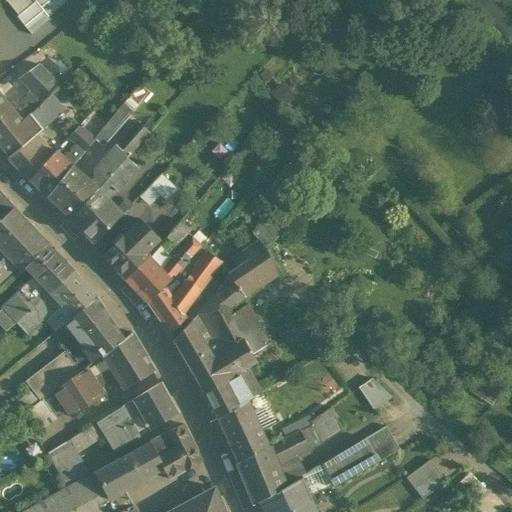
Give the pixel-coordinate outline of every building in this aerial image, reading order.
[(5,0),(19,15),(36,1),(34,0),(5,0)] [(49,17),(67,1),(65,0),(50,0),(41,8),(43,11),(49,17)] [(25,26),(43,11),(41,8),(36,1),(19,15),(17,17),(25,26)] [(33,35),(51,20),(49,17),(43,11),(25,26),(33,35)] [(39,63),(20,77),(20,78),(13,82),(17,88),(24,82),(33,92),(43,102),(51,94),(60,85),(39,63)] [(15,109),(0,90),(0,143),(11,157),(37,134),(43,130),(30,114),(24,120),(15,109)] [(33,92),(15,109),(24,120),(30,114),(43,102),(33,92)] [(43,102),(30,114),(43,130),(65,111),(51,94),(43,102)] [(123,104),(95,139),(104,147),(133,112),(123,104)] [(73,118),(62,130),(69,137),(80,125),(73,118)] [(137,121),(101,162),(113,173),(127,158),(150,132),(137,121)] [(95,139),(80,125),(69,137),(76,144),(84,152),(95,139)] [(11,157),(9,158),(29,180),(54,153),(37,134),(11,157)] [(76,144),(65,158),(73,165),(84,152),(76,144)] [(54,153),(29,180),(48,197),(73,165),(65,158),(57,150),(54,153)] [(100,189),(99,189),(110,200),(139,168),(127,158),(100,189)] [(113,173),(101,162),(96,168),(96,178),(92,182),(100,189),(113,173)] [(73,165),(48,197),(73,219),(99,189),(100,189),(92,182),(73,165)] [(177,189),(162,175),(156,180),(165,188),(159,194),(160,194),(166,200),(177,189)] [(156,180),(141,197),(149,205),(160,194),(159,194),(165,188),(156,180)] [(99,189),(73,219),(96,242),(131,205),(126,200),(118,209),(110,200),(99,189)] [(0,221),(14,208),(0,193),(0,221)] [(49,244),(14,207),(14,208),(0,221),(0,247),(17,266),(23,271),(26,268),(26,267),(49,244)] [(271,213),(254,232),(259,240),(260,240),(264,246),(284,232),(271,213)] [(141,219),(103,256),(125,280),(126,279),(150,256),(147,252),(161,239),(141,219)] [(180,221),(167,237),(178,246),(191,230),(180,221)] [(191,237),(162,269),(171,279),(201,245),(191,237)] [(248,260),(240,266),(236,262),(228,274),(246,297),(283,273),(264,246),(260,240),(259,240),(242,251),(248,260)] [(186,279),(207,251),(209,248),(204,242),(201,245),(171,279),(172,279),(164,287),(172,298),(186,279)] [(49,244),(26,267),(26,268),(35,277),(50,292),(74,270),(49,244)] [(0,247),(0,282),(17,266),(0,247)] [(230,251),(225,248),(221,253),(226,256),(230,251)] [(207,251),(186,279),(201,290),(222,262),(207,251)] [(150,256),(126,279),(148,302),(164,287),(172,279),(171,279),(162,269),(150,256)] [(74,270),(50,292),(60,303),(73,317),(96,298),(98,296),(74,270)] [(246,297),(228,274),(217,292),(193,320),(227,380),(247,368),(257,361),(252,353),(268,342),(243,299),(246,297)] [(35,277),(3,307),(3,308),(0,311),(0,322),(7,330),(16,323),(17,323),(50,292),(35,277)] [(201,290),(186,279),(172,298),(183,313),(201,290)] [(164,287),(148,302),(170,333),(186,317),(183,313),(172,298),(164,287)] [(50,292),(17,323),(27,334),(43,319),(60,303),(50,292)] [(124,339),(96,298),(73,317),(65,323),(66,323),(73,333),(95,361),(102,355),(124,339)] [(60,303),(43,319),(56,332),(66,323),(65,323),(73,317),(60,303)] [(193,320),(192,320),(174,340),(205,393),(227,380),(193,320)] [(300,321),(278,334),(284,344),(307,331),(300,321)] [(124,339),(102,355),(125,390),(157,370),(133,332),(124,339)] [(95,361),(73,333),(60,344),(68,354),(81,372),(87,367),(95,361)] [(68,354),(43,373),(56,390),(81,372),(68,354)] [(485,371),(474,364),(465,381),(474,387),(471,391),(492,404),(504,383),(485,371)] [(56,390),(54,391),(68,410),(72,417),(104,394),(87,367),(81,372),(56,390)] [(247,368),(227,380),(205,393),(219,418),(248,400),(261,393),(247,368)] [(40,370),(26,381),(33,390),(33,389),(41,400),(42,399),(54,391),(56,390),(43,373),(40,370)] [(390,395),(372,378),(359,387),(373,407),(390,395)] [(162,382),(133,399),(141,413),(151,430),(174,416),(175,416),(180,413),(162,382)] [(33,390),(7,409),(15,420),(23,415),(41,400),(33,389),(33,390)] [(54,391),(42,399),(41,400),(23,415),(28,423),(35,433),(68,410),(54,391)] [(141,413),(133,399),(122,406),(130,420),(141,413)] [(248,400),(219,418),(239,462),(270,446),(248,400)] [(130,420),(122,406),(96,423),(104,436),(114,452),(140,436),(130,420)] [(342,429),(331,407),(311,421),(312,425),(313,424),(322,442),(342,429)] [(28,423),(23,415),(15,420),(21,428),(28,423)] [(96,423),(70,439),(78,453),(104,436),(96,423)] [(312,425),(300,431),(310,448),(322,442),(313,424),(312,425)] [(183,425),(123,457),(137,484),(165,469),(170,478),(201,461),(183,425)] [(386,426),(366,438),(379,461),(400,449),(386,426)] [(300,431),(272,445),(287,485),(303,476),(293,456),(310,448),(300,431)] [(366,438),(323,464),(336,487),(379,461),(366,438)] [(70,439),(48,453),(67,488),(90,475),(78,453),(70,439)] [(239,462),(237,463),(253,504),(287,485),(272,445),(239,462)] [(123,457),(95,472),(110,499),(125,490),(137,484),(123,457)] [(430,459),(406,477),(423,499),(447,481),(430,459)] [(67,488),(24,511),(120,511),(133,505),(125,490),(110,499),(95,472),(90,475),(67,488)] [(486,489),(470,472),(456,486),(471,503),(486,489)] [(318,511),(303,478),(288,485),(287,485),(253,504),(259,502),(263,511),(318,511)] [(225,511),(215,487),(169,511),(225,511)]
